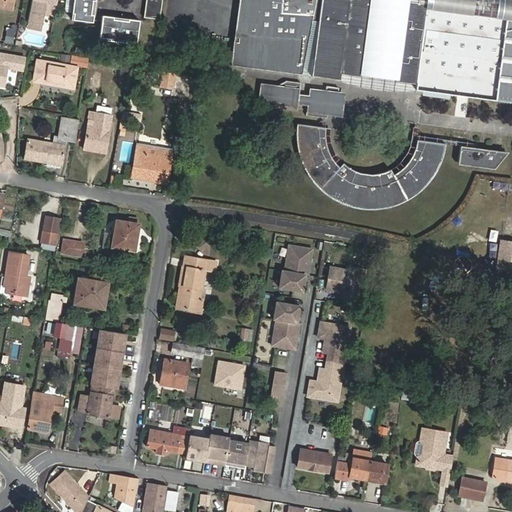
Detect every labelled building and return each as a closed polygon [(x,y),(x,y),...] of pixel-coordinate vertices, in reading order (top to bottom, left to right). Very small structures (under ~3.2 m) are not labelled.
[(0,0),(0,8),(16,11),(17,0),(0,0)] [(59,0),(36,0),(32,16),(35,22),(43,24),(45,15),(55,18),(59,0)] [(160,20),(162,0),(145,0),(143,18),(160,20)] [(511,0),(238,0),(231,62),(331,76),(339,77),(340,71),(360,73),(360,70),(395,75),(395,79),(415,81),(415,87),(428,89),(511,99),(511,17),(425,6),(425,0),(511,0)] [(511,17),(511,0),(425,0),(425,6),(511,17)] [(91,8),(71,6),(70,12),(70,18),(92,21),(93,15),(90,15),(91,8)] [(41,31),(43,24),(35,22),(32,16),(29,28),(41,31)] [(99,40),(119,43),(121,22),(113,21),(114,18),(102,17),(99,40)] [(121,22),(119,43),(137,45),(140,21),(129,20),(129,23),(121,22)] [(16,43),(17,25),(6,24),(4,42),(16,43)] [(0,61),(25,67),(26,58),(0,53),(0,61)] [(71,65),(88,67),(89,57),(72,56),(71,65)] [(76,66),(37,59),(33,80),(72,87),(76,66)] [(128,67),(120,65),(118,80),(126,81),(128,67)] [(411,90),(428,89),(415,87),(415,81),(395,79),(395,75),(360,70),(360,73),(340,71),(339,77),(331,76),(351,84),(371,88),(392,90),(411,90)] [(176,88),(178,73),(165,71),(162,85),(176,88)] [(278,84),(260,82),(257,104),(267,105),(271,113),(282,107),(297,109),(298,103),(307,104),(306,111),(342,115),(344,91),(309,87),(308,94),(299,93),(300,82),(285,80),(278,84)] [(99,103),(98,111),(111,113),(112,106),(99,103)] [(91,109),(84,147),(105,151),(111,113),(98,111),(91,109)] [(76,141),(80,119),(62,116),(58,136),(55,135),(54,143),(29,139),(25,158),(61,164),(66,139),(76,141)] [(398,170),(392,173),(389,168),(384,170),(379,172),(375,172),(369,172),(364,172),(358,171),(352,169),(347,166),(342,162),(338,166),(334,161),(330,156),(327,149),(325,143),(323,135),(324,126),(296,122),(295,131),(295,137),(296,145),(299,156),(304,168),(312,180),(319,187),(325,193),(336,200),(346,204),(358,207),(373,208),(385,207),(396,203),(405,199),(412,195),(420,189),(428,180),(434,172),(438,164),(442,155),(444,149),(444,142),(416,138),(416,141),(414,147),(412,153),(409,159),(403,165),(398,170)] [(132,175),(142,177),(147,148),(151,149),(152,144),(139,141),(132,175)] [(142,177),(167,182),(172,148),(152,144),(151,149),(147,148),(142,177)] [(508,150),(460,144),(458,162),(494,167),(508,150)] [(122,176),(111,175),(110,183),(121,184),(122,176)] [(47,216),(44,235),(56,237),(59,218),(47,216)] [(138,223),(115,219),(110,245),(133,249),(138,223)] [(56,237),(44,235),(42,241),(54,244),(56,237)] [(65,240),(62,251),(74,254),(76,242),(65,240)] [(83,243),(76,242),(74,254),(81,255),(83,243)] [(511,243),(502,242),(498,269),(511,271),(511,243)] [(285,271),(305,275),(308,275),(313,249),(290,245),(285,271)] [(24,277),(25,274),(28,254),(9,250),(3,284),(14,286),(13,290),(23,292),(26,277),(24,277)] [(198,297),(200,287),(203,270),(213,272),(215,262),(182,256),(177,285),(180,286),(177,307),(198,311),(200,298),(198,297)] [(326,289),(345,292),(343,300),(356,303),(363,269),(348,266),(347,270),(331,266),(326,289)] [(280,287),(303,291),(305,275),(285,271),(282,271),(280,287)] [(30,275),(25,274),(24,277),(26,277),(23,292),(13,290),(13,292),(26,294),(30,275)] [(88,304),(88,305),(104,308),(108,283),(79,278),(74,301),(88,304)] [(64,302),(49,300),(46,318),(60,320),(64,302)] [(300,306),(277,302),(274,319),(277,319),(297,323),(300,306)] [(297,323),(277,319),(273,345),(296,349),(300,323),(297,323)] [(49,320),(47,333),(58,335),(60,322),(49,320)] [(349,326),(321,321),(318,337),(325,338),(323,351),(328,352),(327,361),(343,363),(349,326)] [(65,336),(66,323),(60,322),(58,335),(65,336)] [(174,330),(159,326),(158,338),(172,340),(174,330)] [(127,334),(97,328),(94,347),(123,352),(127,334)] [(199,356),(201,346),(173,341),(171,351),(199,356)] [(123,352),(94,347),(90,365),(120,371),(123,352)] [(166,370),(164,382),(184,385),(188,361),(164,357),(162,369),(166,370)] [(220,361),(216,384),(242,389),(245,365),(220,361)] [(343,363),(327,361),(325,369),(320,368),(318,382),(310,381),(308,396),(337,400),(343,363)] [(91,385),(114,389),(116,390),(120,371),(90,365),(87,384),(91,385)] [(275,371),(270,405),(283,407),(288,373),(275,371)] [(196,392),(200,373),(191,372),(187,390),(196,392)] [(369,383),(358,381),(357,392),(367,394),(369,383)] [(86,413),(108,418),(109,417),(111,406),(112,397),(114,389),(91,385),(89,397),(86,412),(86,413)] [(403,385),(401,399),(409,400),(411,386),(403,385)] [(34,393),(33,400),(61,405),(62,398),(34,393)] [(461,394),(451,393),(449,402),(459,404),(461,394)] [(86,412),(89,397),(80,395),(77,411),(86,412)] [(10,399),(9,405),(21,407),(22,401),(10,399)] [(61,405),(33,400),(28,428),(47,432),(51,409),(60,410),(61,405)] [(0,423),(22,428),(25,408),(21,407),(9,405),(0,403),(0,423)] [(111,406),(109,417),(119,419),(121,408),(111,406)] [(167,450),(186,453),(189,436),(174,434),(151,430),(148,447),(156,448),(156,453),(167,454),(167,450)] [(440,485),(447,486),(452,457),(443,455),(447,434),(423,430),(421,443),(423,447),(422,455),(418,458),(417,466),(427,468),(429,465),(434,466),(435,469),(443,470),(440,485)] [(210,434),(209,439),(205,462),(225,465),(230,437),(210,434)] [(189,436),(186,453),(186,458),(205,462),(209,439),(189,436)] [(269,443),(250,440),(245,464),(254,466),(253,470),(271,473),(275,447),(269,446),(269,443)] [(423,447),(421,443),(418,442),(415,457),(418,458),(422,455),(423,447)] [(102,454),(117,454),(117,445),(103,445),(102,454)] [(332,455),(301,449),(297,467),(329,472),(332,455)] [(367,478),(370,460),(372,452),(354,449),(353,457),(339,455),(335,476),(349,479),(350,475),(367,478)] [(367,478),(385,481),(388,463),(370,460),(367,478)] [(511,461),(497,460),(493,478),(497,480),(511,482),(511,461)] [(73,511),(80,511),(87,498),(62,472),(48,485),(73,511)] [(110,474),(109,482),(117,484),(118,475),(110,474)] [(118,475),(117,484),(114,498),(133,507),(138,478),(118,475)] [(458,493),(482,500),(483,496),(486,482),(463,476),(458,493)] [(142,511),(147,511),(162,511),(163,509),(166,492),(167,486),(147,482),(142,511)] [(177,493),(166,492),(163,509),(174,510),(177,493)] [(206,506),(208,497),(201,495),(199,505),(206,506)] [(241,498),(228,496),(227,503),(226,511),(229,511),(231,507),(239,508),(241,498)] [(99,511),(101,508),(87,501),(81,511),(99,511)]
